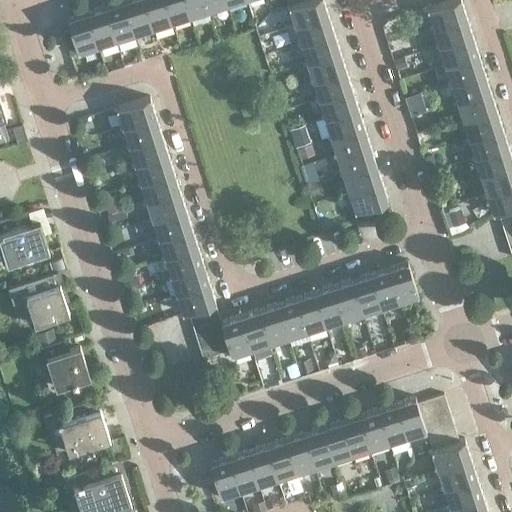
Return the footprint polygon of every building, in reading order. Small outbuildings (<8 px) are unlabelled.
[(134,32),(123,0),(117,0),(105,4),(116,38),(134,32)] [(153,26),(144,0),(123,0),(134,32),(153,26)] [(171,20),(164,0),(144,0),(153,26),(171,20)] [(190,14),(185,0),(164,0),(171,20),(190,14)] [(208,8),(205,0),(185,0),(190,14),(208,8)] [(227,2),(225,0),(205,0),(208,8),(227,2)] [(328,12),(323,0),(298,0),(288,3),(294,23),(328,12)] [(466,14),(461,0),(443,0),(426,6),(432,25),(466,14)] [(116,38),(105,4),(86,10),(97,44),(116,38)] [(97,44),(86,10),(67,16),(70,27),(78,50),(97,44)] [(334,30),(328,12),(294,23),(300,41),(334,30)] [(472,32),(466,14),(432,25),(438,43),(472,32)] [(340,49),(334,30),(300,41),(306,60),(340,49)] [(478,51),(472,32),(438,43),(444,62),(478,51)] [(346,67),(340,49),(306,60),(312,78),(346,67)] [(484,69),(478,51),(444,62),(450,80),(484,69)] [(352,86),(346,67),(312,78),(318,97),(352,86)] [(490,88),(484,69),(450,80),(456,99),(490,88)] [(357,104),(352,86),(318,97),(324,115),(357,104)] [(496,106),(490,88),(456,99),(462,117),(496,106)] [(156,114),(149,95),(116,105),(122,124),(156,114)] [(363,123),(357,104),(324,115),(330,134),(363,123)] [(502,125),(496,106),(462,117),(468,136),(502,125)] [(161,132),(156,114),(122,124),(128,143),(161,132)] [(0,139),(9,137),(2,117),(0,117),(0,139)] [(369,142),(363,123),(330,134),(336,152),(369,142)] [(508,143),(502,125),(468,136),(474,154),(508,143)] [(167,151),(161,132),(128,143),(134,161),(167,151)] [(375,160),(369,142),(336,152),(342,171),(375,160)] [(511,162),(511,157),(508,143),(474,154),(480,173),(511,162)] [(173,169),(167,151),(134,161),(140,180),(173,169)] [(381,179),(375,160),(342,171),(348,189),(381,179)] [(511,182),(511,162),(480,173),(486,191),(511,182)] [(179,188),(173,169),(140,180),(146,198),(179,188)] [(388,198),(381,179),(348,189),(354,209),(388,198)] [(511,182),(486,191),(492,211),(498,209),(511,204),(511,182)] [(185,206),(179,188),(146,198),(152,217),(185,206)] [(511,217),(511,204),(498,209),(502,221),(511,217)] [(191,225),(185,206),(152,217),(158,235),(191,225)] [(49,249),(42,227),(39,219),(31,221),(28,210),(0,218),(0,240),(7,263),(49,249)] [(511,230),(511,217),(502,221),(505,232),(511,230)] [(197,243),(191,225),(158,235),(164,254),(197,243)] [(203,262),(197,243),(164,254),(170,272),(203,262)] [(418,292),(407,259),(388,265),(399,299),(418,292)] [(209,280),(203,262),(170,272),(176,291),(209,280)] [(399,299),(388,265),(370,271),(380,304),(399,299)] [(69,312),(59,281),(56,282),(53,271),(11,284),(16,300),(26,297),(33,318),(34,323),(49,318),(69,312)] [(380,304),(370,271),(351,277),(362,310),(380,304)] [(362,310),(351,277),(333,283),(343,316),(362,310)] [(215,300),(209,280),(176,291),(182,311),(188,309),(214,300),(215,300)] [(343,316),(333,283),(314,289),(325,322),(343,316)] [(325,322),(314,289),(296,295),(306,328),(325,322)] [(306,328),(296,295),(277,301),(288,334),(306,328)] [(218,312),(214,300),(188,309),(192,321),(218,312)] [(288,334),(277,301),(258,307),(269,340),(288,334)] [(269,340),(258,307),(240,313),(251,346),(269,340)] [(222,324),(220,319),(218,312),(192,321),(195,332),(222,324)] [(251,346),(240,313),(220,319),(222,324),(225,335),(229,347),(231,353),(251,346)] [(225,335),(222,324),(195,332),(199,343),(225,335)] [(166,333),(167,347),(180,347),(179,333),(166,333)] [(229,347),(225,335),(199,343),(203,356),(229,347)] [(89,375),(80,344),(62,350),(58,339),(34,346),(38,359),(46,356),(56,386),(72,380),(72,382),(77,381),(76,379),(89,375)] [(447,404),(444,392),(417,400),(421,412),(447,404)] [(426,428),(424,424),(421,412),(417,400),(415,395),(395,401),(406,435),(425,428),(426,428)] [(110,438),(103,417),(100,407),(85,412),(82,400),(43,413),(47,425),(58,422),(68,451),(110,438)] [(406,435),(395,401),(376,407),(387,440),(406,435)] [(451,415),(447,404),(421,412),(424,424),(451,415)] [(387,440),(376,407),(358,413),(369,446),(387,440)] [(369,446),(358,413),(339,419),(350,452),(369,446)] [(455,426),(451,415),(424,424),(426,428),(425,428),(427,435),(455,426)] [(350,452),(339,419),(321,425),(332,458),(350,452)] [(332,458),(321,425),(302,431),(313,464),(332,458)] [(459,439),(455,426),(427,435),(431,447),(459,439)] [(313,464),(302,431),(284,437),(295,470),(313,464)] [(295,470),(284,437),(265,443),(276,476),(295,470)] [(459,439),(431,447),(437,467),(470,456),(464,437),(459,439)] [(276,476),(265,443),(247,448),(258,482),(276,476)] [(258,482),(247,448),(228,454),(239,488),(258,482)] [(239,488),(228,454),(209,460),(220,494),(239,488)] [(476,475),(470,456),(437,467),(443,485),(476,475)] [(130,501),(120,470),(109,474),(105,462),(65,475),(69,488),(78,485),(87,511),(94,511),(99,511),(102,511),(105,511),(104,509),(130,501)] [(482,493),(476,475),(443,485),(449,504),(482,493)] [(486,511),(488,511),(482,493),(449,504),(451,511),(486,511)]
